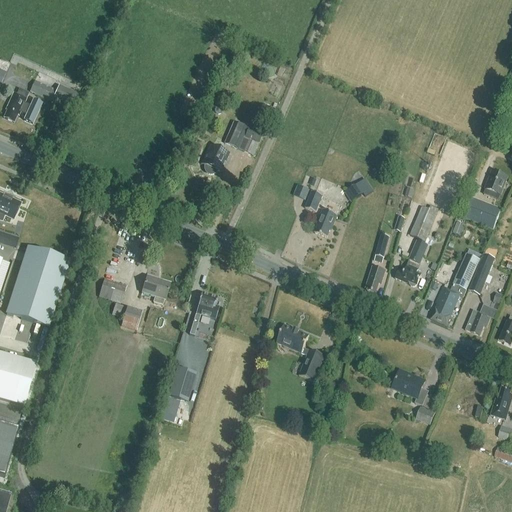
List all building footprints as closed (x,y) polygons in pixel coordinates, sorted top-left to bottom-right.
[(34,82),(29,93),(73,112),(80,96),(58,86),(56,92),(34,82)] [(7,111),(3,119),(14,124),(17,116),(18,117),(20,112),(26,115),(23,121),(32,125),(41,105),(33,101),(30,107),(24,104),(28,94),(19,90),(16,95),(13,94),(6,111),(7,111)] [(219,107),(215,108),(214,111),(215,114),(217,116),(221,116),(223,113),(222,109),(219,107)] [(233,123),(224,144),(253,157),(258,145),(248,141),(249,140),(259,144),(262,136),(233,123)] [(228,154),(222,152),(210,146),(202,165),(205,166),(205,168),(204,170),(205,172),(206,173),(211,175),(213,175),(214,175),(216,173),(217,171),(220,173),(228,154)] [(485,190),(500,196),(507,178),(502,176),(500,173),(497,174),(492,172),(485,190)] [(357,185),(349,190),(356,200),(363,195),(365,197),(374,192),(366,179),(357,185)] [(296,185),(293,196),(304,200),(308,189),(296,185)] [(322,196),(311,192),(305,209),(316,213),(322,196)] [(12,220),(13,220),(20,205),(11,200),(12,199),(4,195),(4,196),(5,196),(4,197),(0,195),(0,214),(4,216),(5,214),(13,218),(12,220)] [(463,218),(493,231),(501,211),(471,199),(463,218)] [(422,208),(409,236),(425,243),(439,210),(430,207),(428,211),(422,208)] [(314,234),(326,239),(331,226),(332,227),(337,216),(323,210),(316,226),(317,227),(314,234)] [(404,220),(398,218),(396,227),(401,229),(404,220)] [(457,223),(452,234),(460,237),(464,226),(457,223)] [(0,246),(15,251),(19,239),(0,233),(0,246)] [(389,239),(381,236),(375,257),(384,259),(389,239)] [(409,261),(403,273),(398,271),(395,279),(403,283),(404,281),(416,286),(421,276),(415,274),(417,269),(427,246),(417,242),(409,261)] [(28,249),(6,316),(48,329),(69,263),(28,249)] [(466,255),(452,285),(466,291),(479,261),(466,255)] [(484,255),(468,292),(479,297),(495,260),(484,255)] [(381,284),(385,272),(372,268),(365,290),(368,290),(367,292),(376,295),(379,283),(381,284)] [(165,301),(170,285),(147,278),(142,294),(155,298),(153,303),(162,306),(164,300),(165,301)] [(127,287),(104,280),(98,298),(121,305),(127,287)] [(438,304),(431,320),(446,327),(456,303),(455,303),(458,296),(463,298),(466,291),(452,285),(449,292),(442,289),(436,303),(438,304)] [(497,294),(493,303),(500,306),(504,297),(497,294)] [(195,315),(189,335),(194,337),(200,317),(215,321),(218,311),(214,310),(217,299),(209,297),(201,295),(198,305),(195,315)] [(142,313),(115,305),(112,316),(123,319),(121,327),(136,332),(142,313)] [(489,319),(480,315),(475,313),(472,318),(471,317),(466,331),(480,336),(484,327),(486,328),(489,319)] [(511,318),(510,317),(508,322),(507,322),(499,342),(510,347),(511,341),(511,318)] [(284,326),(276,344),(301,354),(306,357),(298,376),(314,383),(324,358),(303,349),(309,337),(284,326)] [(0,400),(24,407),(36,365),(0,354),(0,400)] [(173,367),(164,396),(183,402),(192,373),(173,367)] [(422,407),(428,393),(421,390),(424,382),(399,371),(392,389),(416,400),(415,404),(422,407)] [(505,421),(511,397),(509,396),(510,393),(501,390),(498,401),(496,401),(491,416),(505,421)] [(435,414),(420,408),(415,420),(430,427),(435,414)] [(0,473),(7,475),(21,427),(0,421),(0,473)] [(511,434),(511,430),(501,427),(498,438),(510,442),(511,434)] [(511,452),(498,447),(494,458),(511,463),(511,452)] [(455,473),(457,463),(446,460),(444,469),(455,473)] [(0,511),(6,511),(11,498),(0,494),(0,511)]
